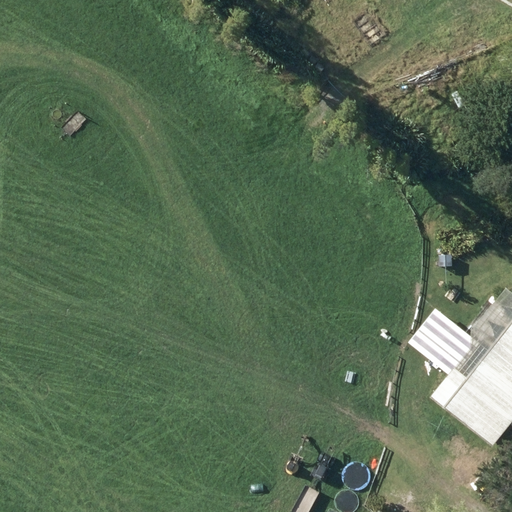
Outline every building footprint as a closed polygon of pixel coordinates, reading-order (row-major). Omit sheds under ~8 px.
[(475,102),(471,86),(460,89),(464,105),(475,102)] [(453,255),(439,255),(439,267),(453,267),(453,255)] [(494,447),(511,424),(511,323),(468,379),(466,378),(454,368),(431,397),(494,447)] [(419,454),(376,489),(394,511),(454,511),(462,506),(419,454)] [(501,477),(482,462),(465,485),(484,500),(501,477)]
